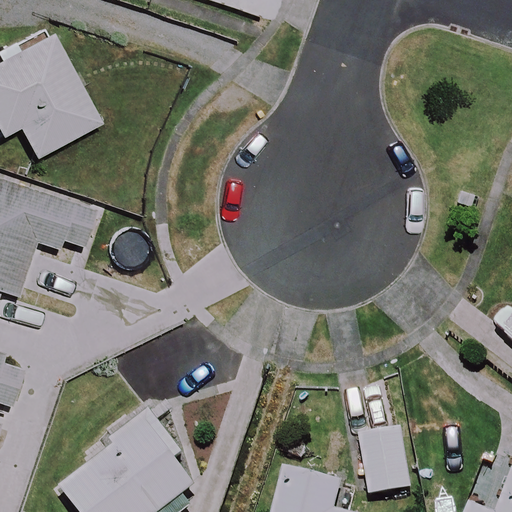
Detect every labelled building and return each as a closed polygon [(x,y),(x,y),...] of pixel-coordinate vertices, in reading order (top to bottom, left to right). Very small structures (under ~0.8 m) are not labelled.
[(0,50),(0,129),(4,137),(21,127),(38,158),(100,125),(55,39),(47,25),(0,50)] [(411,490),(402,429),(395,378),(365,383),(370,418),(382,416),(384,431),(360,435),(369,496),(411,490)] [(104,436),(115,450),(59,494),(73,511),(189,511),(193,509),(184,497),(200,484),(151,421),(140,407),(104,436)] [(333,511),(340,484),(282,471),(272,511),(333,511)] [(511,511),(511,473),(496,511),(479,511),(467,507),(465,511),(511,511)]
